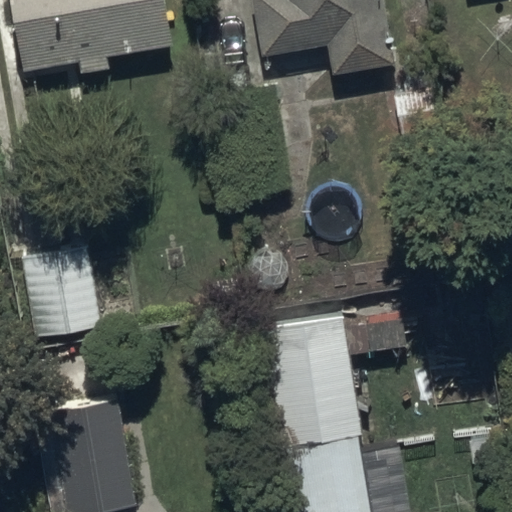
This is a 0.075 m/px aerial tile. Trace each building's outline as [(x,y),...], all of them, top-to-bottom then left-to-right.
[(165,0),(14,0),(23,46),(79,37),(81,52),(106,48),(104,32),(169,21),(165,0)] [(382,0),(255,0),(261,33),(326,22),(331,52),(389,42),(382,0)] [(84,241),(20,253),(35,329),(99,317),(84,241)] [(348,312),(263,324),(280,439),(364,427),(348,312)] [(397,364),(365,369),(376,447),(408,443),(397,364)] [(130,487),(114,384),(50,394),(66,497),(130,487)]
